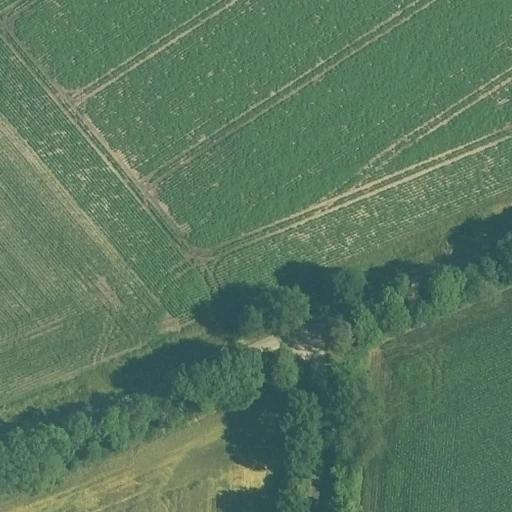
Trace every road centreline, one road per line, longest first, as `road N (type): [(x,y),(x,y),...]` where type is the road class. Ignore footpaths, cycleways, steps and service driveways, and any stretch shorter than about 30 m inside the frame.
road 1 (unclassified): [(511,250),(25,464),(0,462)]
road 2 (track): [(323,511),(333,323)]
